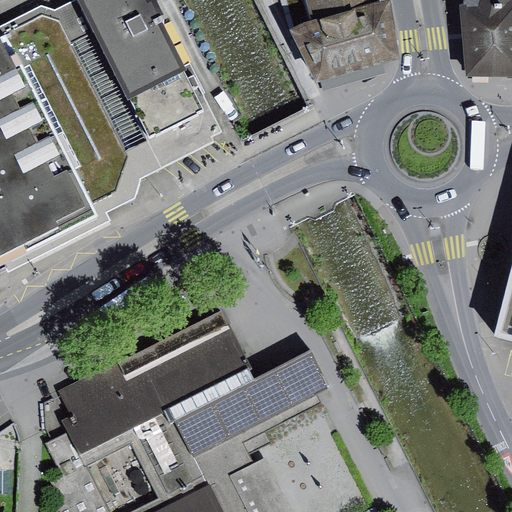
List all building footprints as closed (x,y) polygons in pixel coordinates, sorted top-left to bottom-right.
[(75,0),(77,2),(161,170),(215,143),(213,137),(221,133),(189,69),(182,72),(155,18),(161,15),(154,0),(150,2),(149,0),(75,0)] [(378,5),(376,0),(288,0),(299,34),(293,35),(316,87),(401,63),(390,3),(378,5)] [(511,0),(468,0),(466,9),(474,80),(511,80),(511,0)] [(77,2),(56,13),(141,179),(161,170),(77,2)] [(0,273),(7,270),(9,273),(109,222),(107,214),(134,199),(141,179),(56,13),(41,8),(0,29),(0,273)] [(511,278),(496,340),(511,344),(511,278)] [(145,305),(118,320),(123,329),(150,314),(145,305)] [(246,369),(219,315),(61,394),(77,426),(69,429),(71,436),(82,456),(172,411),(195,456),(318,394),(331,386),(299,343),(246,369)] [(82,456),(71,436),(52,445),(72,484),(61,490),(72,511),(292,511),(265,458),(230,476),(228,473),(253,461),(243,441),(322,401),(318,394),(195,456),(172,411),(82,456)] [(13,470),(0,470),(0,494),(13,495),(13,470)]
